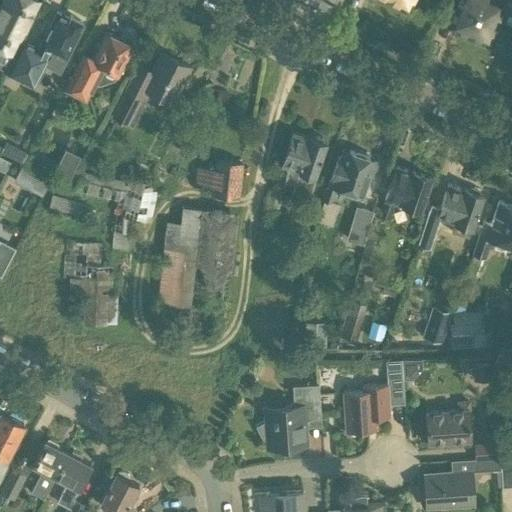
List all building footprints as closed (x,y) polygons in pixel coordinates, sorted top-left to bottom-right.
[(3,0),(0,7),(0,45),(10,50),(35,0),(34,0),(3,0)] [(459,0),(451,23),(479,34),(480,37),(485,38),(489,36),(492,31),(490,28),(495,16),(498,15),(500,9),(499,6),(500,1),(498,0),(459,0)] [(19,43),(5,73),(34,87),(45,64),(58,71),(65,57),(81,25),(79,23),(80,21),(70,16),(68,18),(56,12),(36,52),(19,43)] [(79,55),(63,89),(84,99),(94,80),(101,84),(112,77),(114,73),(116,74),(132,43),(130,38),(121,33),(117,36),(105,30),(90,60),(79,55)] [(138,64),(124,91),(144,101),(149,91),(170,101),(188,66),(161,52),(151,71),(138,64)] [(281,164),(279,179),(289,181),(291,167),(298,169),(295,179),(291,189),(308,195),(327,142),(292,131),(281,164)] [(2,153),(24,164),(29,153),(8,142),(2,153)] [(325,188),(321,199),(332,202),(337,187),(362,195),(369,176),(370,176),(375,161),(368,159),(369,156),(350,150),(349,152),(342,150),(340,157),(338,156),(328,188),(325,188)] [(457,156),(453,175),(463,177),(467,158),(457,156)] [(197,165),(194,184),(211,186),(210,194),(238,197),(242,162),(215,159),(214,167),(197,165)] [(385,199),(379,215),(388,218),(394,202),(419,210),(430,177),(396,165),(385,198),(385,199)] [(22,167),(14,181),(42,196),(49,182),(22,167)] [(81,171),(72,189),(117,200),(114,213),(112,247),(127,249),(130,221),(136,217),(149,220),(157,183),(151,180),(123,174),(121,179),(81,171)] [(430,202),(417,243),(429,247),(439,216),(455,221),(452,230),(469,236),(483,194),(479,192),(480,189),(469,186),(468,189),(447,182),(440,206),(430,202)] [(270,188),(267,206),(278,208),(281,190),(270,188)] [(51,195),(46,211),(81,220),(84,213),(92,215),(95,207),(51,195)] [(346,196),(343,210),(361,215),(364,200),(346,196)] [(484,219),(473,252),(484,256),(491,237),(511,243),(511,203),(499,198),(491,222),(484,219)] [(166,221),(155,327),(216,332),(229,209),(183,205),(181,222),(166,221)] [(271,214),(269,226),(281,226),(283,215),(271,214)] [(0,274),(1,275),(15,247),(0,238),(0,274)] [(66,240),(63,277),(69,277),(69,291),(84,292),(82,322),(115,323),(116,303),(105,303),(105,294),(110,294),(112,265),(98,264),(100,244),(66,240)] [(385,281),(381,291),(393,296),(397,285),(385,281)] [(461,286),(453,308),(459,310),(465,310),(472,290),(471,290),(461,286)] [(352,298),(340,337),(354,342),(366,303),(352,298)] [(441,342),(450,316),(430,310),(422,335),(441,342)] [(449,326),(450,349),(491,347),(490,323),(481,323),(481,313),(451,314),(452,326),(449,326)] [(305,329),(305,347),(317,347),(325,347),(325,329),(305,329)] [(511,356),(495,358),(498,409),(511,408),(511,356)] [(402,379),(401,359),(400,359),(400,358),(385,359),(386,382),(363,384),(363,389),(342,390),(345,430),(375,428),(375,416),(389,415),(388,403),(404,402),(402,379)] [(474,362),(474,379),(492,379),(492,363),(474,362)] [(264,420),(255,425),(262,438),(266,437),(266,446),(306,443),(304,415),(320,414),(318,383),(292,385),(293,400),(286,404),(264,406),(264,420)] [(426,428),(420,429),(421,438),(426,438),(426,441),(471,438),(468,400),(458,401),(459,409),(424,411),(426,428)] [(0,478),(12,455),(7,452),(22,424),(0,412),(0,478)] [(42,468),(30,491),(43,497),(55,475),(67,450),(44,438),(31,463),(42,468)] [(67,450),(55,475),(66,481),(56,500),(68,506),(65,511),(82,511),(86,505),(72,498),(91,462),(67,450)] [(499,456),(474,458),(475,470),(500,468),(499,456)] [(511,459),(499,461),(501,485),(511,484),(511,459)] [(12,467),(0,490),(0,491),(13,498),(26,474),(12,467)] [(114,471),(99,501),(114,508),(116,511),(136,511),(129,501),(138,483),(128,478),(129,476),(127,473),(121,470),(118,470),(116,472),(114,471)] [(471,470),(424,473),(426,506),(473,503),(471,470)] [(152,511),(153,511),(175,496),(169,488),(146,504),(152,511)] [(342,507),(326,508),(326,511),(382,511),(382,501),(365,502),(365,490),(360,490),(356,491),(353,492),(349,494),(346,496),(347,503),(342,503),(342,507)] [(285,495),(261,497),(262,511),(303,511),(302,492),(285,493),(285,495)]
